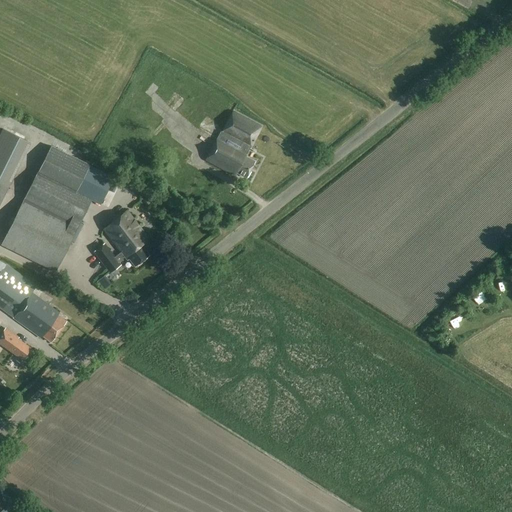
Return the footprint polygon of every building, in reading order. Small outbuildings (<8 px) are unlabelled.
[(246,179),(254,164),(245,158),(261,128),(233,114),(222,134),(220,133),(205,161),(235,176),(236,174),(246,179)] [(153,138),(164,146),(170,136),(159,129),(153,138)] [(51,145),(24,200),(2,244),(55,270),(91,199),(77,191),(90,165),(51,145)] [(113,176),(90,165),(77,191),(91,199),(100,203),(113,176)] [(135,267),(149,256),(141,245),(148,240),(126,211),(103,229),(122,253),(115,259),(104,243),(92,252),(109,274),(120,266),(118,264),(125,258),(127,261),(129,260),(135,267)] [(58,315),(59,313),(32,294),(37,287),(6,264),(0,272),(0,306),(14,317),(13,318),(41,338),(43,336),(51,342),(66,321),(58,315)] [(0,336),(0,345),(22,361),(31,348),(18,339),(19,338),(6,328),(0,336)]
